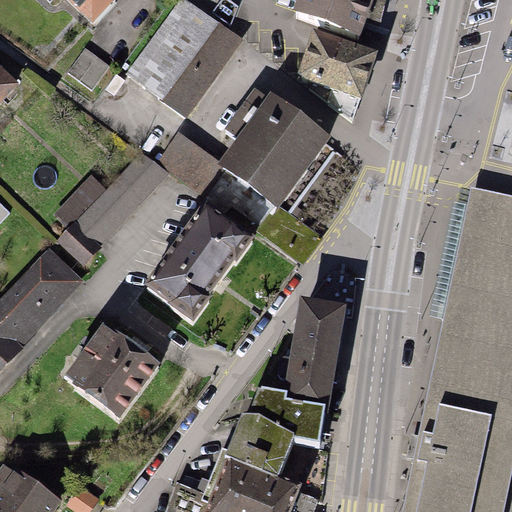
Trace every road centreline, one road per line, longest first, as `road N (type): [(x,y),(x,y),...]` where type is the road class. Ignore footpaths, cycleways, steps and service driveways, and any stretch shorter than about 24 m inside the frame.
road 1 (residential): [(390,260),(331,261),(305,279),(128,511)]
road 2 (primary): [(390,260),(440,0)]
road 3 (primary): [(360,511),(390,260)]
